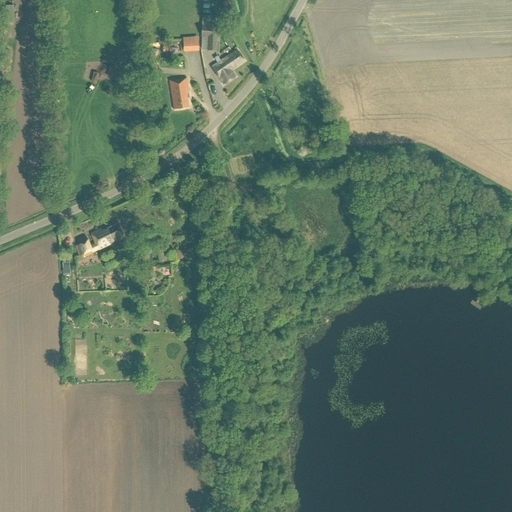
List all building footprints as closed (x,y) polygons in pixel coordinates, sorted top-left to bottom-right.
[(10,36),(10,7),(1,7),(1,36),(10,36)] [(203,15),(202,25),(202,36),(208,37),(208,51),(217,51),(218,26),(214,26),(215,16),(203,15)] [(190,50),(200,50),(199,35),(190,35),(190,50)] [(229,36),(223,41),(226,45),(233,41),(229,36)] [(137,72),(151,72),(151,64),(158,64),(158,49),(144,49),(144,58),(137,58),(137,72)] [(244,61),(237,50),(221,60),(218,56),(215,58),(218,63),(211,67),(219,78),(224,84),(235,77),(230,70),(244,61)] [(174,109),(188,107),(185,91),(188,90),(186,78),(169,81),(174,109)] [(124,237),(117,223),(102,230),(101,228),(91,233),(96,243),(91,245),(87,237),(79,240),(81,244),(76,246),(80,255),(77,257),(78,261),(93,253),(93,251),(124,237)]
